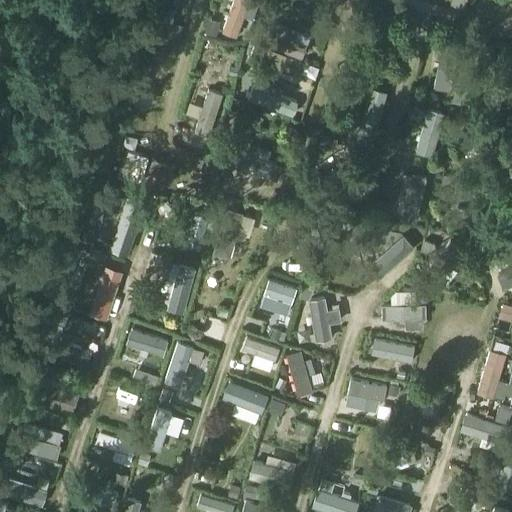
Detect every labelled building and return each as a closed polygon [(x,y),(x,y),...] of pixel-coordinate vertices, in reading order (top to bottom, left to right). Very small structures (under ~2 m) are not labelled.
[(162,0),(157,16),(172,20),(178,0),(162,0)] [(232,0),(222,31),(235,36),(243,16),(248,0),(232,0)] [(218,21),(207,18),(203,32),(214,35),(218,21)] [(182,26),(170,23),(165,38),(177,42),(182,26)] [(271,32),(266,46),(301,58),(306,45),(271,32)] [(441,42),(433,84),(448,87),(455,44),(441,42)] [(251,84),(247,98),(290,114),(295,100),(278,94),(266,90),(251,84)] [(207,89),(193,129),(208,134),(222,93),(207,88),(207,89)] [(370,88),(356,137),(374,142),(387,92),(370,88)] [(169,137),(182,143),(196,111),(184,106),(169,137)] [(427,109),(415,150),(430,155),(442,113),(427,109)] [(320,134),(316,147),(330,151),(334,138),(320,134)] [(228,148),(223,162),(276,180),(281,166),(267,161),(240,152),(228,148)] [(125,150),(117,175),(140,182),(147,157),(125,150)] [(458,154),(455,165),(469,170),(473,159),(458,154)] [(330,167),(326,182),(362,192),(367,177),(330,167)] [(404,199),(400,217),(416,221),(426,177),(410,173),(410,174),(404,199)] [(126,198),(109,246),(126,252),(144,204),(126,198)] [(166,201),(157,205),(161,214),(170,210),(166,201)] [(439,203),(436,218),(473,226),(476,211),(439,203)] [(224,211),(213,250),(230,255),(241,215),(224,211)] [(192,212),(183,244),(198,248),(207,216),(192,212)] [(370,232),(382,236),(387,221),(376,216),(370,232)] [(86,232),(83,242),(92,245),(95,235),(86,232)] [(401,235),(365,266),(375,278),(408,250),(412,247),(401,235)] [(425,239),(420,249),(431,254),(435,244),(425,239)] [(72,282),(88,286),(96,247),(79,244),(72,282)] [(175,280),(167,307),(184,311),(195,268),(179,263),(175,280)] [(104,266),(89,311),(106,317),(121,272),(104,266)] [(511,267),(497,274),(503,288),(511,283),(511,267)] [(325,269),(320,283),(335,288),(339,274),(325,269)] [(268,278),(259,304),(287,313),(296,287),(268,278)] [(302,284),(299,294),(308,297),(312,287),(302,284)] [(427,291),(416,291),(416,301),(427,301),(427,291)] [(78,297),(71,294),(66,304),(73,307),(78,297)] [(323,296),(309,299),(317,339),(330,336),(328,321),(340,319),(338,307),(325,309),(323,296)] [(390,303),(382,303),(382,317),(404,317),(422,317),(425,317),(425,303),(415,303),(390,303)] [(511,305),(502,303),(498,317),(511,320),(511,305)] [(219,305),(216,314),(225,316),(228,307),(219,305)] [(450,354),(462,311),(448,307),(435,349),(450,354)] [(56,312),(53,321),(64,324),(67,316),(56,312)] [(131,327),(126,341),(161,353),(165,338),(131,327)] [(273,328),(270,336),(278,338),(280,330),(273,328)] [(246,335),(241,347),(255,352),(273,359),(274,359),(279,347),(246,335)] [(54,337),(49,352),(85,365),(91,350),(54,337)] [(373,338),(371,353),(411,360),(414,345),(373,338)] [(177,341),(165,379),(180,384),(181,382),(192,347),(177,341)] [(300,349),(285,354),(297,395),(312,391),(307,375),(303,359),(300,349)] [(489,349),(477,391),(493,396),(506,354),(489,349)] [(147,372),(143,383),(154,387),(158,376),(147,372)] [(90,378),(81,375),(77,387),(86,390),(90,378)] [(110,375),(107,385),(126,390),(128,380),(110,375)] [(278,377),(274,385),(281,389),(286,380),(278,377)] [(351,377),(348,392),(383,399),(386,384),(351,377)] [(46,379),(37,401),(72,414),(81,392),(46,379)] [(228,381),(222,398),(234,403),(230,412),(252,421),(256,412),(260,414),(267,396),(228,381)] [(389,382),(387,392),(396,394),(398,384),(389,382)] [(408,385),(404,421),(419,423),(420,413),(423,387),(408,385)] [(161,386),(157,398),(167,402),(172,390),(161,386)] [(271,399),(267,409),(279,414),(283,403),(271,399)] [(156,407),(145,443),(158,448),(163,433),(169,413),(170,411),(156,407)] [(286,408),(282,421),(298,426),(303,414),(286,408)] [(466,413),(461,429),(482,436),(494,440),(504,443),(509,427),(466,413)] [(399,452),(393,428),(379,431),(386,455),(399,452)] [(99,430),(96,442),(114,448),(132,454),(136,442),(99,430)] [(204,444),(234,450),(236,438),(207,432),(204,444)] [(23,435),(19,449),(55,460),(60,446),(23,435)] [(158,459),(176,453),(172,443),(155,449),(158,459)] [(511,443),(509,443),(498,483),(511,487),(511,483),(511,443)] [(11,449),(7,461),(19,465),(23,452),(11,449)] [(140,451),(137,461),(145,464),(148,454),(140,451)] [(253,460),(249,476),(289,487),(293,471),(262,463),(253,460)] [(354,472),(353,480),(362,482),(364,474),(354,472)] [(1,475),(0,477),(0,495),(2,496),(2,493),(41,506),(46,490),(1,475)] [(82,480),(78,494),(112,505),(117,491),(82,480)] [(368,481),(365,490),(376,494),(379,484),(368,481)] [(231,483),(228,494),(237,497),(240,486),(231,483)] [(245,484),(242,494),(255,497),(257,487),(245,484)] [(317,488),(311,505),(331,511),(353,511),(357,501),(349,498),(317,488)] [(377,494),(371,511),(406,511),(409,504),(377,494)] [(126,496),(121,511),(136,511),(140,501),(126,496)] [(244,500),(240,511),(284,511),(285,511),(244,500)]
